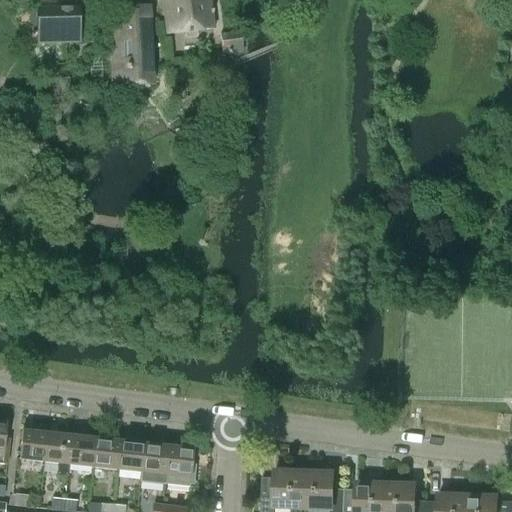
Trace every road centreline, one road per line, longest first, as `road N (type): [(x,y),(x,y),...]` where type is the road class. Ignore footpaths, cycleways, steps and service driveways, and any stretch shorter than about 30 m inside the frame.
road 1 (residential): [(231,425),(511,459)]
road 2 (residential): [(0,386),(231,425)]
